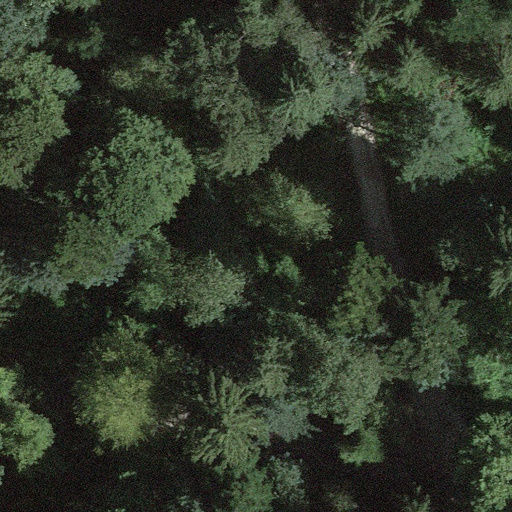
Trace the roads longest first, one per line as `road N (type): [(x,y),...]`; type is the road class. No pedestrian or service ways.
road 1 (track): [(283,0),(475,491)]
road 2 (track): [(0,410),(475,491)]
